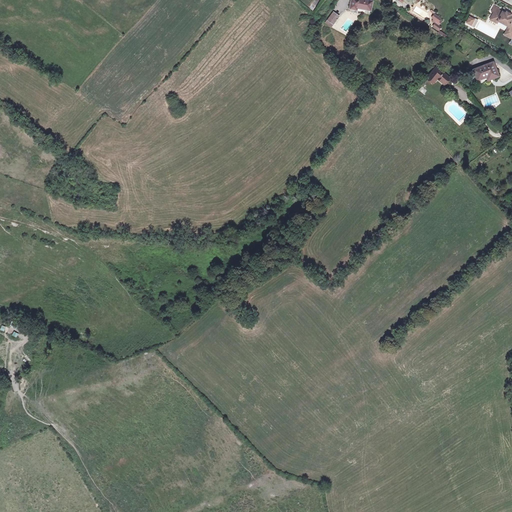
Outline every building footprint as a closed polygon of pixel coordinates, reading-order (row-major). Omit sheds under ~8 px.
[(372,2),(365,0),(352,0),(350,8),(357,10),(357,8),(370,10),(372,2)] [(511,17),(498,10),(499,9),(495,6),(492,11),(494,12),(490,19),(497,23),(498,21),(505,25),(509,27),(507,30),(511,32),(511,17)] [(331,27),(339,17),(333,13),(325,23),(331,27)] [(440,19),(434,14),(432,18),(434,19),(432,21),(435,23),(438,26),(441,21),(439,20),(440,19)] [(438,26),(435,23),(432,27),(439,31),(439,30),(441,28),(440,27),(438,26)] [(493,63),(474,70),(478,81),(487,77),(490,76),(492,79),(498,76),(493,63)] [(450,78),(436,67),(428,77),(427,78),(433,84),(437,79),(444,85),(450,78)]
